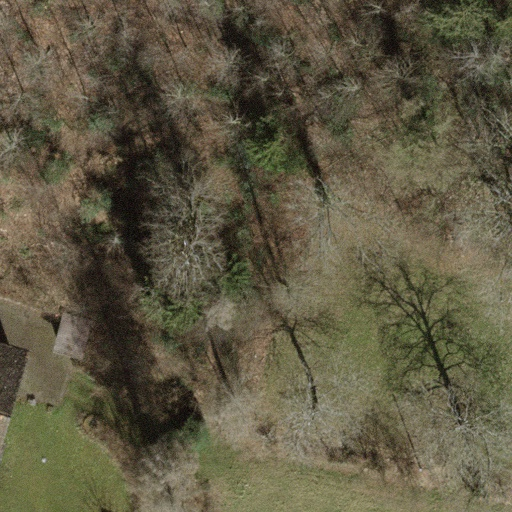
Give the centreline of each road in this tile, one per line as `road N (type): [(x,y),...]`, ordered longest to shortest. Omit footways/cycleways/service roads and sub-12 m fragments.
road 1 (track): [(482,460),(437,498),(212,451)]
road 2 (track): [(0,330),(43,348),(150,427),(212,451)]
